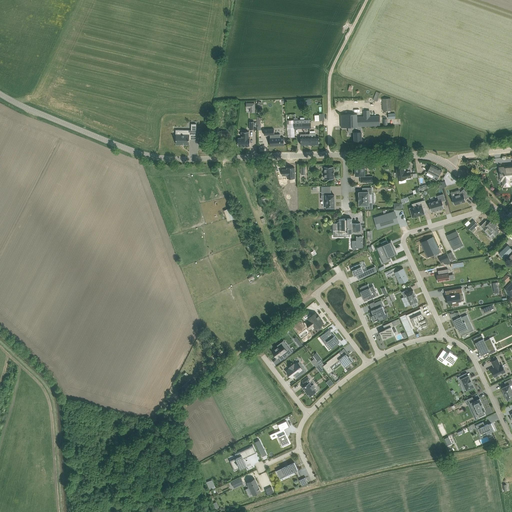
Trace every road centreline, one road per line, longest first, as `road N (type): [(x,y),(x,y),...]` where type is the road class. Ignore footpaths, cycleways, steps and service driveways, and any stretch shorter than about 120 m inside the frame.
road 1 (tertiary): [(344,155),(139,154),(0,93)]
road 2 (track): [(314,293),(171,414),(211,511)]
road 3 (track): [(230,511),(511,437)]
road 4 (residential): [(379,355),(342,273),(314,293),(368,362)]
road 5 (residential): [(492,206),(403,242),(442,337)]
road 6 (track): [(367,0),(331,70),(329,155)]
road 7 (residential): [(511,437),(474,360),(442,337)]
